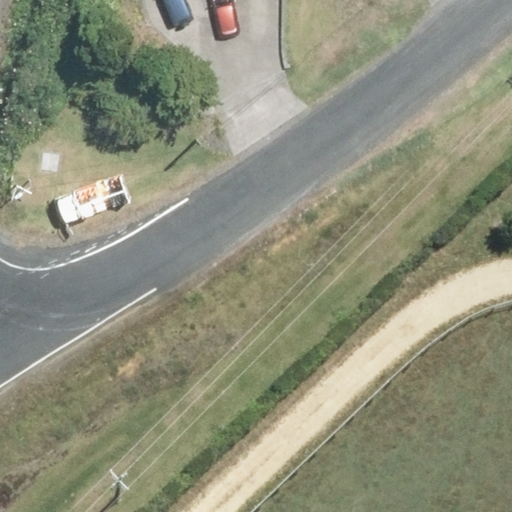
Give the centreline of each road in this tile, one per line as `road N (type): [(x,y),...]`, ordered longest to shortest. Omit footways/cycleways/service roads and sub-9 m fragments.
road 1 (residential): [(0,315),(129,271),(323,148),(490,0)]
road 2 (track): [(511,269),(464,268),(379,317),(185,511)]
